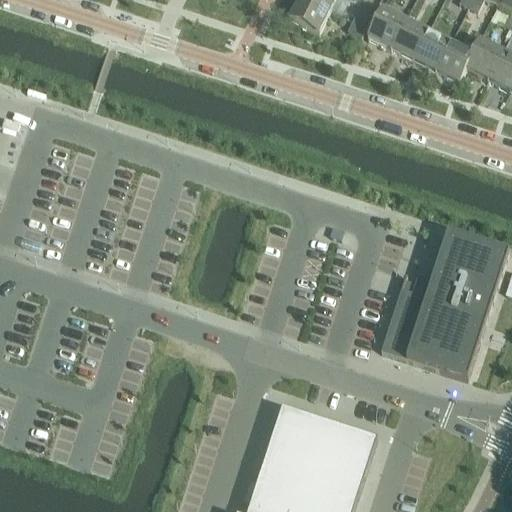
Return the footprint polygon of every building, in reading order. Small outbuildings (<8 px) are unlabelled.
[(300,0),(300,1),(330,17),(338,0),(300,0)] [(463,0),(459,10),(468,15),(475,1),(473,0),(463,0)] [(511,0),(503,0),(500,7),(509,11),(511,6),(511,0)] [(319,40),(330,17),(300,1),(289,24),(319,40)] [(475,1),(468,15),(477,19),(484,6),(475,1)] [(383,14),(368,44),(391,56),(406,26),(383,14)] [(357,19),(352,28),(366,35),(371,26),(357,19)] [(406,26),(391,56),(413,68),(429,37),(406,26)] [(347,37),(361,44),(366,35),(352,28),(347,37)] [(429,37),(413,68),(435,79),(451,48),(429,37)] [(451,48),(435,79),(457,90),(480,45),(479,45),(472,59),(451,48)] [(480,45),(457,90),(459,91),(466,76),(487,87),(503,57),(480,45)] [(511,61),(503,57),(487,87),(509,98),(511,92),(511,61)] [(332,232),(329,241),(342,245),(345,237),(332,232)] [(401,297),(381,359),(468,387),(509,259),(448,239),(430,290),(417,286),(412,300),(401,297)] [(250,511),(355,511),(378,446),(368,443),(367,446),(291,421),(292,418),(282,415),(258,490),(251,511),(250,511)]
